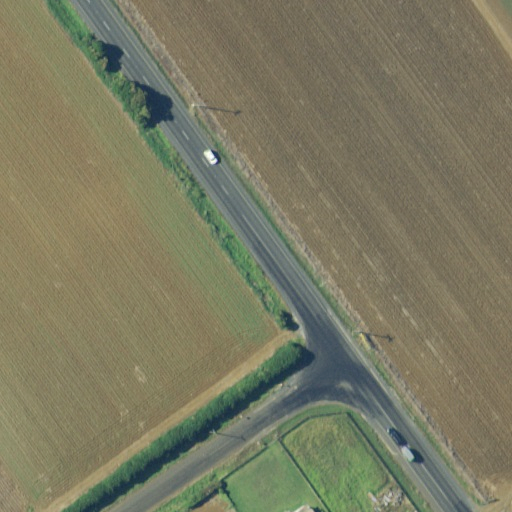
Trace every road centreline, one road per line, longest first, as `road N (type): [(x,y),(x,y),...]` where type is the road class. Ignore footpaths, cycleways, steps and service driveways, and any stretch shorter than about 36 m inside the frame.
road 1 (tertiary): [(344,357),(87,0)]
road 2 (unclassified): [(344,357),(126,511)]
road 3 (tertiary): [(455,511),(344,357)]
